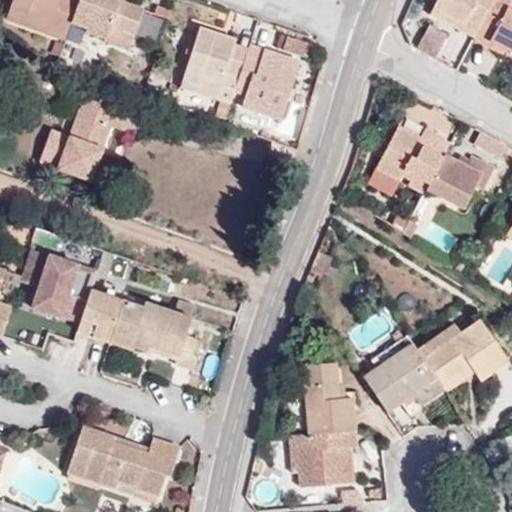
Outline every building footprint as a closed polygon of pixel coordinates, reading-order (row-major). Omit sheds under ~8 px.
[(12,0),(6,19),(64,40),(70,22),(78,0),(12,0)] [(78,0),(70,22),(87,28),(86,32),(105,38),(104,41),(128,49),(143,9),(118,0),(78,0)] [(474,37),(493,0),(435,0),(428,13),(474,37)] [(493,0),(474,37),(473,38),(503,54),(507,48),(511,50),(511,3),(505,0),(493,0)] [(428,23),(415,48),(435,59),(448,34),(428,23)] [(180,87),(230,103),(234,91),(238,76),(224,71),(235,39),(199,27),(180,87)] [(290,52),(295,38),(282,34),(277,48),(290,52)] [(238,76),(234,91),(246,95),(242,106),(280,119),(299,62),(249,44),(238,76)] [(53,133),(37,163),(90,185),(103,152),(73,141),(75,134),(103,145),(111,126),(137,137),(143,122),(79,96),(67,128),(72,130),(68,139),(53,133)] [(409,180),(407,184),(424,193),(426,189),(444,154),(450,142),(434,134),(430,142),(419,137),(397,126),(375,167),(399,180),(401,176),(409,180)] [(434,134),(424,129),(419,137),(430,142),(434,134)] [(506,145),(481,131),(474,143),(499,157),(506,145)] [(444,154),(426,189),(446,199),(464,207),(474,186),(483,190),(495,167),(471,155),(466,165),(458,161),(444,154)] [(391,194),(399,180),(375,167),(368,181),(391,194)] [(424,193),(422,196),(442,206),(446,199),(426,189),(424,193)] [(38,287),(49,254),(31,248),(20,281),(38,287)] [(331,257),(318,252),(311,269),(324,275),(331,257)] [(60,315),(80,322),(81,319),(91,289),(97,271),(49,254),(38,287),(31,307),(60,316),(60,315)] [(0,335),(1,335),(11,306),(0,302),(0,286),(5,270),(0,268),(0,335)] [(77,331),(111,343),(114,333),(132,339),(129,349),(133,350),(134,346),(147,351),(152,336),(166,341),(162,351),(176,355),(175,360),(174,364),(192,370),(202,341),(185,335),(190,317),(145,302),(144,307),(91,289),(81,319),(80,322),(77,331)] [(175,312),(190,317),(195,304),(180,299),(175,312)] [(455,323),(420,349),(439,377),(445,387),(448,390),(474,372),(481,381),(511,361),(481,318),(462,332),(455,323)] [(111,343),(129,349),(132,339),(114,333),(111,343)] [(152,336),(147,351),(175,360),(176,355),(162,351),(166,341),(152,336)] [(420,349),(415,342),(364,376),(388,412),(414,394),(439,377),(420,349)] [(354,430),(355,430),(353,397),(340,397),(337,362),(302,365),(308,434),(354,430)] [(422,404),(445,387),(439,377),(414,394),(422,404)] [(67,472),(115,489),(118,479),(159,496),(166,475),(171,476),(181,447),(153,438),(147,453),(113,442),(114,438),(82,427),(67,472)] [(296,435),(299,471),(300,487),(353,482),(351,448),(355,446),(354,430),(308,434),(296,435)] [(296,435),(287,435),(290,473),(299,471),(296,435)] [(118,479),(115,489),(156,503),(159,496),(118,479)]
